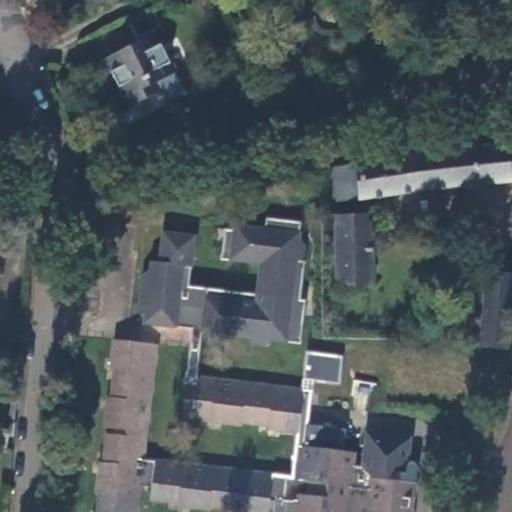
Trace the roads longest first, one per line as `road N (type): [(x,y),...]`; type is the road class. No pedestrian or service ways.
road 1 (residential): [(53,188),(511,126)]
road 2 (residential): [(53,188),(20,511)]
road 3 (residential): [(0,47),(55,165),(53,188)]
